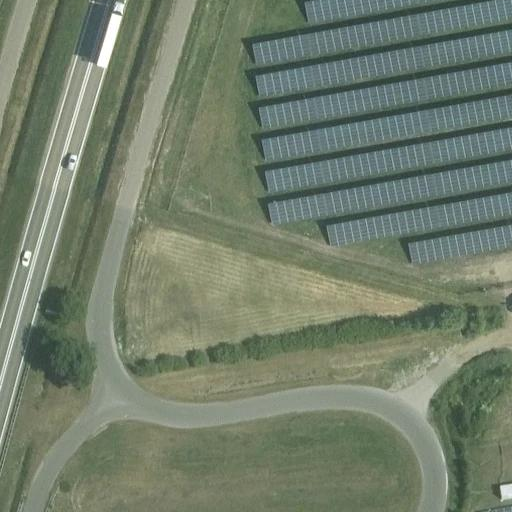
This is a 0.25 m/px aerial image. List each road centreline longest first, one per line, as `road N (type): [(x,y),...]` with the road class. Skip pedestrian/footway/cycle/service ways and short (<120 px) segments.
road 1 (unclassified): [(110,396),(98,303),(187,0)]
road 2 (unclassified): [(429,511),(434,482),(426,445),(402,414),(369,396),(185,416),(110,396)]
road 3 (trunk): [(0,382),(111,0)]
road 4 (unclassified): [(110,396),(47,467),(31,511)]
road 5 (track): [(402,414),(446,362),(511,334)]
